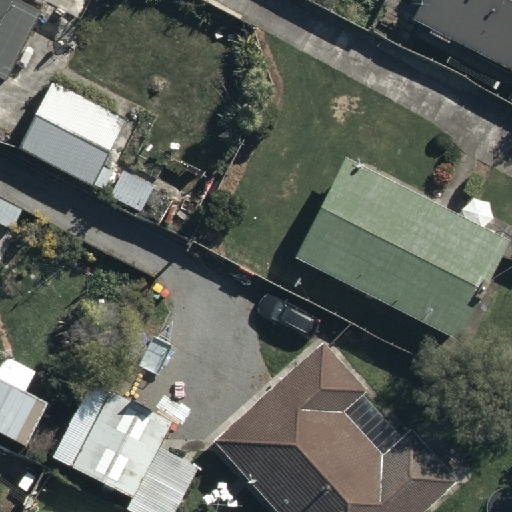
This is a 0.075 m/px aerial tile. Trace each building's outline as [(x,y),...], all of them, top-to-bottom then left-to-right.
[(0,0),(0,71),(1,72),(36,3),(29,0),(0,0)] [(511,0),(408,0),(404,8),(511,64),(511,0)] [(127,109),(56,70),(20,136),(91,175),(127,109)] [(511,233),(340,145),(285,249),(461,341),(511,243),(511,233)] [(148,180),(121,165),(108,186),(135,202),(148,180)] [(18,202),(0,193),(0,217),(9,222),(18,202)] [(315,334),(204,434),(274,511),(415,511),(449,482),(402,430),(379,451),(336,404),(359,383),(315,334)] [(43,392),(0,369),(0,426),(20,437),(43,392)] [(172,413),(112,382),(73,458),(133,489),(127,500),(150,511),(171,511),(197,462),(157,442),(172,413)]
